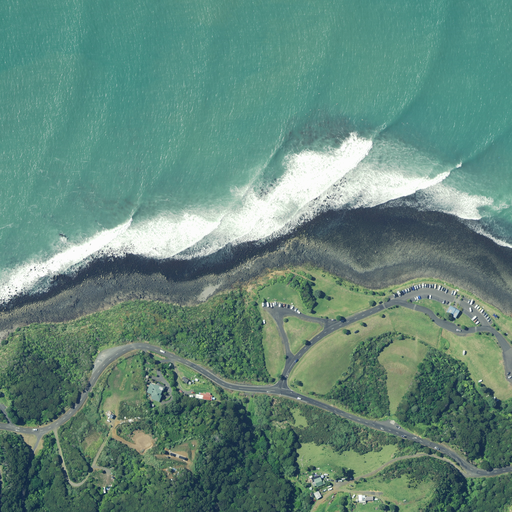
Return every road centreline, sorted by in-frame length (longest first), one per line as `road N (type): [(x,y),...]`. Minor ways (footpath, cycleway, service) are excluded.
road 1 (tertiary): [(280,391),(223,384),(136,345),(106,362),(52,426),(0,426)]
road 2 (unclassified): [(511,359),(491,329),(455,329),(397,301),(316,338),(280,391)]
road 3 (tertiary): [(511,469),(472,470),(433,445),(280,391)]
